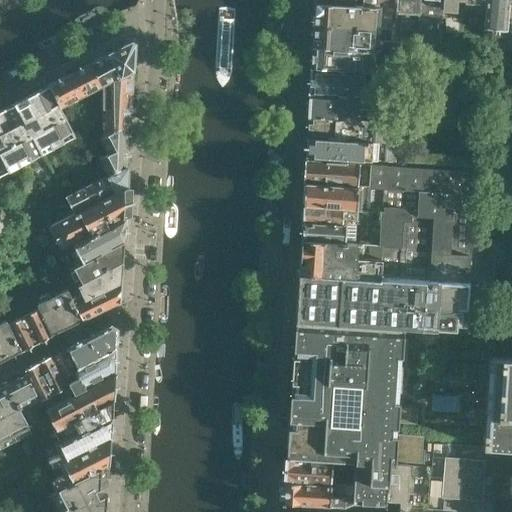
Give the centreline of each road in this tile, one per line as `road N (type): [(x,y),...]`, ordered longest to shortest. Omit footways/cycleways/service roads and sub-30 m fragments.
road 1 (residential): [(268,511),(302,0)]
road 2 (residential): [(156,21),(139,314)]
road 3 (residential): [(139,314),(128,511)]
road 4 (residential): [(0,94),(133,24),(156,21)]
road 5 (residential): [(0,374),(114,316),(139,314)]
